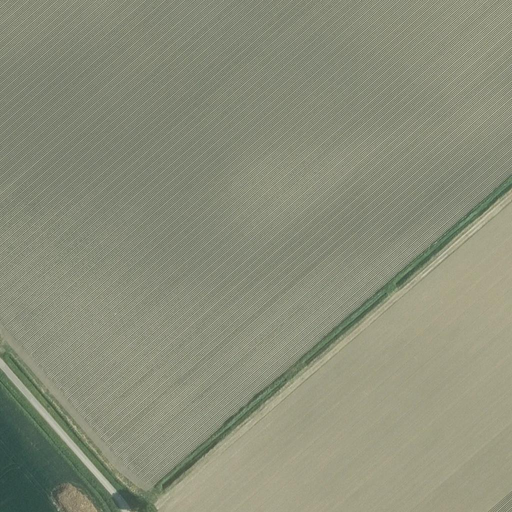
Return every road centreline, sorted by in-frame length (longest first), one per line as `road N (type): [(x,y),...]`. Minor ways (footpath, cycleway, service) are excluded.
road 1 (track): [(149,511),(511,195)]
road 2 (unclassified): [(126,511),(0,365)]
